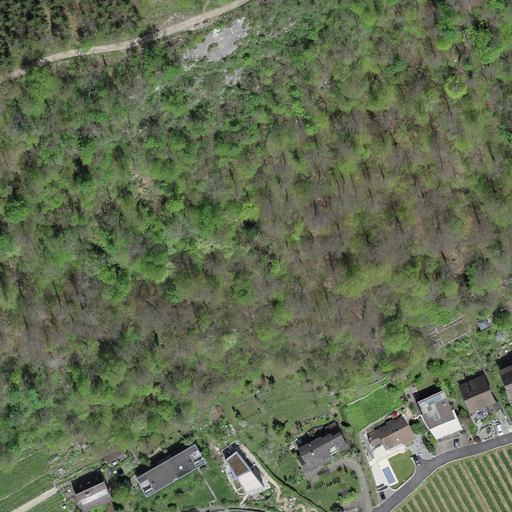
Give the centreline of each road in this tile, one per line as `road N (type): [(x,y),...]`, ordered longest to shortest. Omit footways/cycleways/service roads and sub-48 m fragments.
road 1 (track): [(203,18),(0,79)]
road 2 (residential): [(511,438),(433,465),(381,511)]
